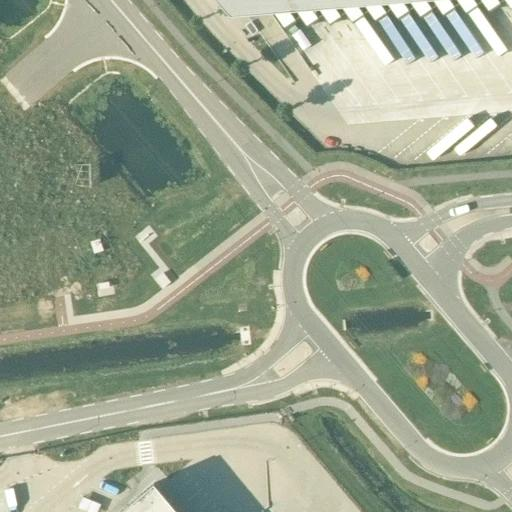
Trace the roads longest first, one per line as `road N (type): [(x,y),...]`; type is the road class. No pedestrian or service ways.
road 1 (unclassified): [(254,379),(0,438)]
road 2 (unclassified): [(257,171),(110,0)]
road 3 (unclassified): [(346,364),(426,457),(464,469),(488,466)]
road 4 (unclassified): [(511,202),(429,219),(399,242)]
